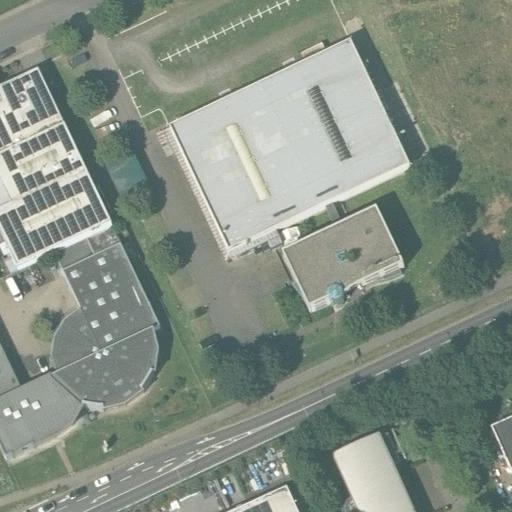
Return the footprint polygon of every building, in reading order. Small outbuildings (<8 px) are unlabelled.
[(362,49),(178,134),(235,265),(421,177),(362,49)] [(65,351),(65,383),(84,410),(107,421),(138,419),(160,399),(168,366),(169,336),(48,73),(0,96),(0,167),(8,187),(0,190),(0,212),(29,278),(63,256),(90,314),(74,329),(72,335),(65,351)] [(416,273),(387,214),(297,265),(319,320),(416,273)] [(0,397),(21,388),(0,343),(0,397)] [(0,439),(9,459),(77,428),(52,377),(0,401),(0,439)] [(511,421),(493,431),(511,476),(511,421)] [(356,511),(414,511),(385,440),(335,461),(356,511)] [(295,511),(287,492),(243,511),(295,511)]
